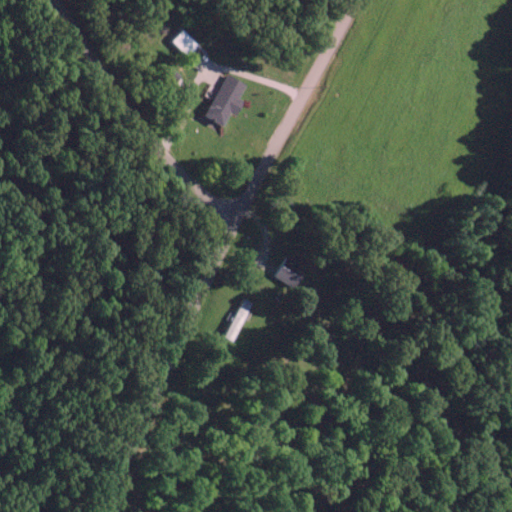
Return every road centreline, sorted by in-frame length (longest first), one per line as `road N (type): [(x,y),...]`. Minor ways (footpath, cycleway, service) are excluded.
road 1 (residential): [(106,511),(231,221),(350,0)]
road 2 (residential): [(231,221),(159,150),(54,0)]
